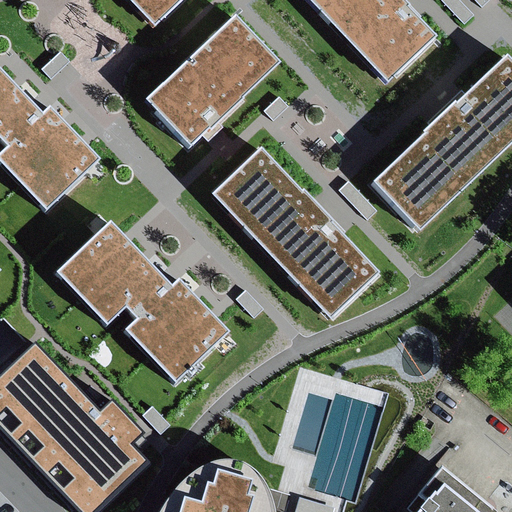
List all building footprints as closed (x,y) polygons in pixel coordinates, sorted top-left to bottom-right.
[(137,0),(148,12),(160,0),(137,0)] [(189,132),(277,46),(231,0),(144,85),(189,132)] [(433,23),(411,0),(319,0),(384,69),(433,23)] [(466,0),(461,5),(456,0),(445,0),(466,21),(488,0),(466,0)] [(511,126),(511,54),(502,44),(371,165),(417,214),(511,126)] [(41,91),(0,48),(0,153),(44,200),(103,144),(47,85),(41,91)] [(377,258),(259,135),(210,182),(327,305),(377,258)] [(172,262),(110,197),(48,255),(106,315),(114,307),(175,371),(235,314),(179,255),(172,262)] [(156,501),(152,511),(276,511),(275,498),(268,479),(259,464),(250,453),(234,446),(216,446),(196,453),(181,463),(170,478),(156,501)] [(500,511),(443,466),(405,511),(500,511)]
